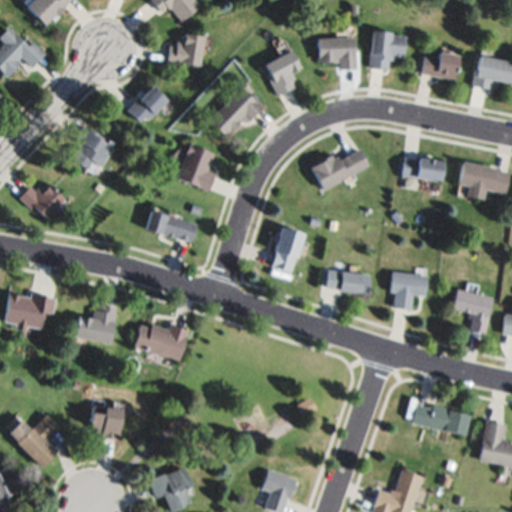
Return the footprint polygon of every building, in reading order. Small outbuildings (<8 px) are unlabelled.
[(68,0),(63,6),(64,8),(57,16),(54,13),(44,24),(22,3),(24,0),(68,0)] [(195,0),(199,4),(179,19),(170,6),(167,8),(165,5),(158,10),(151,0),(195,0)] [(373,27),(391,30),(391,34),(405,36),(402,55),(393,54),(392,61),(386,60),(385,69),(368,66),(373,27)] [(0,70),(0,43),(12,32),(26,47),(33,40),(45,53),(31,67),(21,56),(17,60),(20,63),(6,77),(0,70)] [(203,36),(199,64),(184,62),(183,66),(165,64),(168,45),(174,46),(175,41),(181,42),(182,33),(203,36)] [(315,38),(353,36),(355,69),(338,70),(338,61),(316,62),(315,38)] [(264,63),(291,50),(299,65),(291,69),(294,75),(291,77),(295,85),(276,94),(269,80),(272,79),(264,63)] [(419,72),(422,54),(438,57),(439,50),(457,54),(452,79),(419,72)] [(478,54),(511,60),(511,76),(511,82),(492,78),(490,90),(471,86),(478,54)] [(151,84),(166,99),(147,117),(145,114),(138,121),(126,108),(151,84)] [(241,86),(262,106),(248,119),(244,115),(226,134),(210,118),(241,86)] [(83,125),(105,138),(103,141),(113,148),(102,166),(93,160),(88,168),(72,157),(81,143),(74,139),(83,125)] [(189,143),(213,152),(206,169),(215,172),(209,190),(177,178),(189,143)] [(369,165),(323,190),(311,167),(322,161),(321,158),(330,154),(332,158),(336,156),(337,160),(360,148),(369,165)] [(405,157),(418,159),(418,158),(442,161),(439,179),(403,174),(405,157)] [(463,160),(509,171),(504,194),(484,189),(481,199),(465,195),(468,186),(457,184),(463,160)] [(18,197),(28,185),(35,190),(37,187),(43,192),(50,183),(65,196),(48,217),(33,205),(31,208),(18,197)] [(151,208),(196,222),(190,241),(145,228),(151,208)] [(308,222),(310,216),(320,218),(318,225),(308,222)] [(282,226),(302,232),(290,272),(270,266),(282,226)] [(328,268),(369,273),(366,294),(339,291),(339,288),(326,286),(328,268)] [(392,270),(425,274),(423,294),(412,293),(410,309),(392,307),(394,292),(389,291),(392,270)] [(455,288),(491,296),(486,317),(487,317),(484,332),(468,328),(470,319),(467,318),(469,312),(451,308),(455,288)] [(5,322),(9,294),(31,298),(32,295),(56,298),(53,315),(45,313),(43,328),(27,325),(26,332),(16,330),(17,324),(5,322)] [(74,336),(78,315),(92,318),(93,310),(98,311),(100,303),(117,306),(111,343),(74,336)] [(511,309),(511,317),(500,316),(498,342),(511,343),(511,336),(511,309)] [(140,324),(150,327),(151,322),(168,328),(170,322),(188,328),(177,360),(133,346),(140,324)] [(317,407),(304,415),(297,404),(310,396),(317,407)] [(93,404),(123,409),(118,441),(99,438),(100,434),(93,433),(94,427),(89,426),(93,404)] [(415,404),(432,408),(432,405),(467,414),(461,435),(410,421),(415,404)] [(246,453),(291,432),(280,410),(255,422),(250,411),(231,420),(246,453)] [(40,467),(15,442),(16,441),(7,432),(20,419),(31,429),(46,414),(59,427),(44,442),(54,452),(40,467)] [(484,419),(504,423),(501,436),(506,437),(505,442),(511,443),(511,460),(511,466),(476,459),(484,419)] [(0,504),(0,467),(9,464),(19,490),(7,495),(9,501),(0,504)] [(147,477),(162,472),(163,473),(182,467),(188,486),(185,487),(189,500),(180,503),(181,507),(168,511),(162,495),(154,498),(147,477)] [(266,468),(293,478),(291,483),(296,485),(294,490),(289,488),(281,511),(278,511),(264,507),(270,490),(260,487),(266,468)] [(419,474),(406,511),(385,511),(372,508),(378,489),(387,492),(388,488),(393,490),(400,468),(419,474)] [(463,495),(462,504),(455,503),(457,494),(463,495)]
